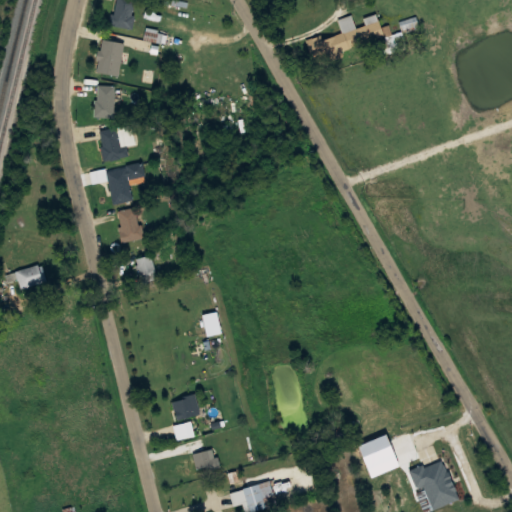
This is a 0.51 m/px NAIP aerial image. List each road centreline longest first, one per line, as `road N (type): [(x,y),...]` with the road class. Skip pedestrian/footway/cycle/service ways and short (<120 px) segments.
road 1 (residential): [(511,479),(238,0)]
road 2 (residential): [(158,511),(68,129),(65,81),(80,0)]
